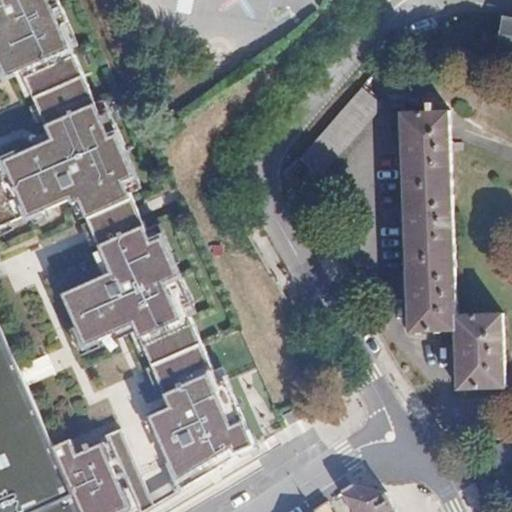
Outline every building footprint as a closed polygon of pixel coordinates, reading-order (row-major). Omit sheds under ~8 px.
[(0,0),(0,80),(66,54),(44,0),(0,0)] [(187,11),(189,0),(141,0),(142,1),(187,11)] [(319,175),(384,104),(363,86),(299,158),(319,175)] [(459,314),(453,133),(452,112),(436,112),(436,100),(404,101),(411,334),(457,331),(459,389),(507,388),(505,312),(459,314)] [(151,423),(182,485),(183,485),(229,458),(247,448),(235,424),(223,426),(199,373),(207,369),(187,324),(179,327),(161,288),(178,280),(158,236),(147,241),(121,186),(135,180),(115,136),(104,141),(90,112),(51,131),(57,144),(1,162),(22,213),(70,197),(105,274),(59,295),(81,345),(130,322),(177,412),(151,423)] [(0,511),(75,511),(49,450),(0,331),(0,511)] [(284,415),(289,425),(304,417),(298,407),(284,415)] [(101,444),(130,511),(141,506),(152,501),(123,435),(101,444)] [(49,450),(75,511),(127,511),(130,511),(101,444),(74,456),(68,442),(49,450)] [(400,511),(391,492),(356,484),(348,489),(360,511),(400,511)] [(335,511),(329,501),(313,511),(312,511),(335,511)]
